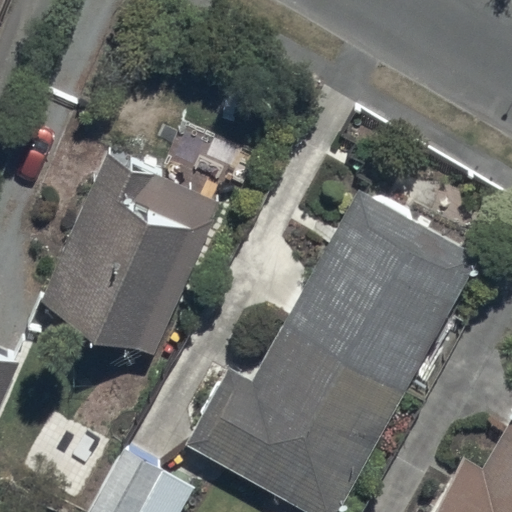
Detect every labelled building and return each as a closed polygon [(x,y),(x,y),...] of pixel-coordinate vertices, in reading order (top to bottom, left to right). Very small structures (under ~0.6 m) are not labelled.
[(225,187),(110,135),(42,283),(158,336),(225,187)] [(232,349),(190,422),(333,504),(488,235),(451,214),(459,200),(439,188),(430,203),(366,166),(254,362),(232,349)] [(0,395),(23,343),(0,333),(0,395)] [(472,438),(426,511),(511,511),(511,403),(486,447),(472,438)] [(168,511),(193,472),(124,431),(119,441),(109,435),(87,473),(99,481),(86,503),(101,511),(168,511)]
